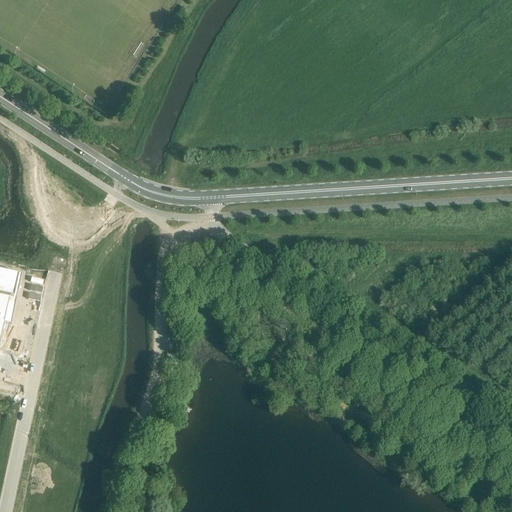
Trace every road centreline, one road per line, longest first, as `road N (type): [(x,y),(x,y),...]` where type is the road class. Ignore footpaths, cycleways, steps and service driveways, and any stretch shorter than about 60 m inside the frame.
road 1 (unclassified): [(511,425),(215,227)]
road 2 (unclassified): [(4,511),(69,207)]
road 3 (tertiary): [(511,178),(207,197)]
road 4 (track): [(175,234),(162,257),(153,384),(126,435)]
